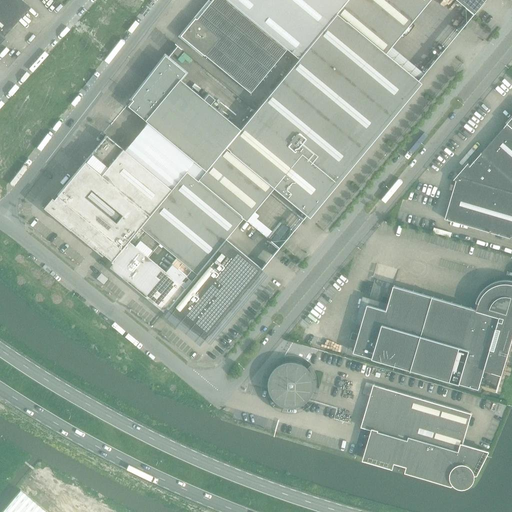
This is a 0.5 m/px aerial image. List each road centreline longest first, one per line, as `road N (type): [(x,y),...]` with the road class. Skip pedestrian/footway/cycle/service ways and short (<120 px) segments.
road 1 (unclassified): [(511,21),(205,387)]
road 2 (unclassified): [(205,387),(220,399),(511,52)]
road 3 (primary): [(342,511),(127,417),(0,334)]
road 4 (primary): [(237,511),(111,441),(0,361)]
road 5 (unclassified): [(0,212),(163,0)]
road 6 (unclassified): [(205,387),(0,217)]
road 7 (primary): [(0,389),(186,511)]
